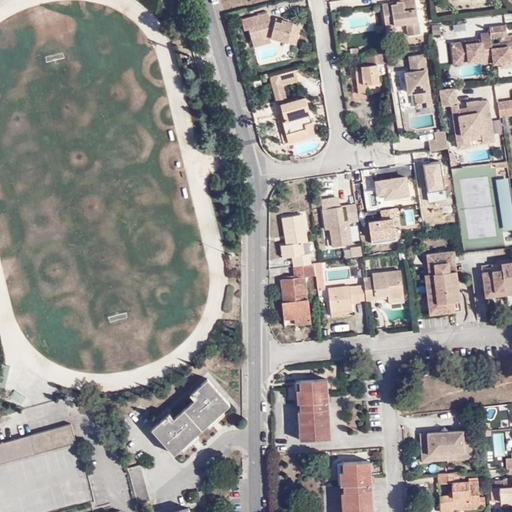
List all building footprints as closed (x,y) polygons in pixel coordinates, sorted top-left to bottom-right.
[(419,0),(401,3),(401,4),(401,6),(385,8),(388,28),(409,25),(411,37),(424,36),(419,0)] [(269,17),(243,24),(246,35),(250,34),(255,52),(274,46),(298,51),(302,33),(295,31),(296,28),(283,26),(283,28),(275,26),(271,27),(269,17)] [(452,35),(465,35),(465,25),(452,25),(452,35)] [(506,25),(490,28),(490,33),(491,38),(508,36),(506,25)] [(491,38),(490,33),(481,34),(482,40),(482,43),(473,44),(473,41),(452,44),(454,58),(468,56),(469,63),(484,61),(485,64),(495,63),(492,45),(491,38)] [(495,63),(495,64),(502,63),(511,61),(511,56),(511,55),(511,41),(492,45),(495,63)] [(380,71),(391,70),(389,56),(366,60),(368,73),(356,75),(359,100),(383,97),(380,71)] [(421,108),(435,106),(428,56),(414,58),(416,72),(410,73),(412,94),(419,94),(421,108)] [(455,65),(469,63),(468,56),(454,58),(455,65)] [(298,88),(296,77),(270,84),(273,93),(282,91),(298,88)] [(458,90),(442,92),(445,108),(456,106),(460,142),(471,141),(470,136),(483,135),(484,138),(496,137),(491,102),(482,104),(482,107),(471,108),(471,110),(462,112),(461,105),(460,105),(458,90)] [(273,93),(274,101),(284,98),(282,91),(273,93)] [(274,101),(278,112),(287,110),(284,98),(274,101)] [(511,102),(502,104),(504,118),(511,117),(511,102)] [(278,112),(286,144),(307,140),(305,131),(312,129),(306,105),(287,110),(278,112)] [(316,144),(312,129),(305,131),(307,140),(286,144),(288,152),(316,144)] [(433,152),(450,149),(448,131),(438,133),(439,141),(432,142),(433,152)] [(459,169),(457,154),(451,154),(455,171),(459,169)] [(511,212),(510,201),(500,203),(505,227),(511,225),(511,212)] [(348,223),(359,221),(357,206),(346,207),(348,222),(348,223)] [(349,229),(345,230),(344,223),(342,208),(323,211),(326,232),(330,232),(332,249),(352,247),(349,229)] [(296,263),(296,270),(314,267),(313,257),(310,257),(308,246),(312,246),(308,220),(287,222),(290,248),(292,264),(296,263)] [(455,254),(428,258),(435,318),(456,316),(454,305),(462,304),(455,254)] [(431,319),(435,318),(428,258),(423,258),(431,319)] [(323,275),(322,266),(320,266),(314,267),(315,276),(323,275)] [(315,276),(314,267),(296,270),(298,281),(279,283),(281,305),(284,304),(285,321),(297,320),(312,317),(310,301),(307,301),(305,281),(316,280),(315,276)] [(486,297),(511,293),(511,270),(503,271),(503,273),(483,276),(484,283),(485,292),(486,297)] [(475,299),(485,292),(484,283),(473,279),(473,283),(473,291),(475,299)] [(373,288),(366,289),(366,291),(367,304),(367,305),(374,305),(373,302),(389,300),(390,308),(406,306),(403,280),(372,283),(373,288)] [(353,305),(367,304),(366,291),(329,295),(332,315),(354,313),(353,305)] [(486,301),(511,297),(511,293),(486,297),(486,301)] [(355,318),(354,313),(332,315),(333,322),(343,321),(343,318),(355,318)] [(313,328),(312,317),(297,320),(298,330),(313,328)] [(432,366),(422,367),(423,378),(433,378),(432,366)] [(294,436),(325,435),(326,378),(299,379),(298,427),(293,427),(294,436)] [(210,397),(213,391),(216,387),(212,383),(191,400),(196,406),(175,424),(171,419),(153,435),(176,460),(183,453),(198,438),(209,428),(208,404),(210,397)] [(209,428),(211,427),(225,414),(233,407),(216,387),(213,391),(210,397),(208,404),(209,428)] [(228,419),(225,414),(211,427),(215,431),(228,419)] [(0,459),(75,440),(70,422),(0,440),(0,459)] [(443,431),(439,436),(440,444),(447,443),(447,436),(443,431)] [(447,443),(440,444),(439,436),(420,438),(422,459),(429,458),(435,464),(457,462),(462,456),(470,455),(469,434),(447,436),(447,443)] [(494,434),(494,454),(503,454),(503,434),(494,434)] [(202,443),(198,438),(183,453),(187,457),(202,443)] [(370,511),(369,466),(343,467),(344,511),(370,511)] [(146,467),(131,471),(140,507),(155,504),(146,467)] [(460,486),(459,477),(438,478),(439,488),(451,487),(451,500),(440,500),(441,509),(453,508),(453,511),(474,511),(480,511),(480,510),(485,510),(485,501),(480,501),(478,484),(460,486)] [(500,508),(500,510),(511,508),(511,485),(503,486),(504,497),(500,497),(500,508)] [(492,508),(500,508),(500,497),(504,497),(503,486),(495,487),(496,494),(491,494),(492,508)]
